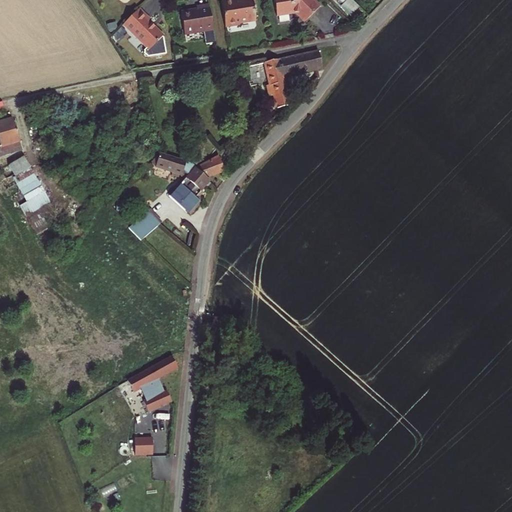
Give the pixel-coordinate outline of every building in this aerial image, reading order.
[(223,32),(235,30),(237,28),(253,26),(252,18),(255,18),(253,5),(251,6),(249,0),(244,0),(239,1),(239,5),(234,5),(220,7),(223,32)] [(318,4),(313,0),(272,0),(274,12),(288,10),(295,9),(296,13),(303,19),(318,4)] [(359,5),(353,0),(344,0),(344,1),(353,11),(359,5)] [(213,47),(207,9),(195,11),(196,14),(193,14),(191,15),(190,14),(180,15),(183,38),(201,36),(203,48),(213,47)] [(148,24),(136,12),(120,28),(147,54),(161,40),(150,30),(146,26),(148,24)] [(274,66),(269,67),(279,109),(291,106),(285,83),(288,78),(304,73),(322,68),(319,55),(274,66)] [(0,143),(2,151),(21,146),(16,123),(7,125),(0,127),(0,143)] [(201,172),(195,168),(188,161),(160,154),(155,169),(179,176),(184,180),(170,196),(190,214),(198,205),(195,202),(209,188),(211,185),(207,181),(201,176),(199,174),(201,172)] [(27,155),(8,164),(31,211),(50,202),(27,155)] [(199,174),(201,176),(207,181),(224,173),(218,156),(195,168),(201,172),(199,174)] [(143,243),(161,226),(149,213),(130,229),(143,243)] [(220,332),(221,319),(214,319),(213,331),(220,332)] [(171,357),(126,381),(133,394),(140,390),(149,412),(161,407),(172,403),(167,390),(164,392),(159,380),(177,369),(171,357)] [(135,439),(135,456),(152,456),(152,438),(135,439)]
